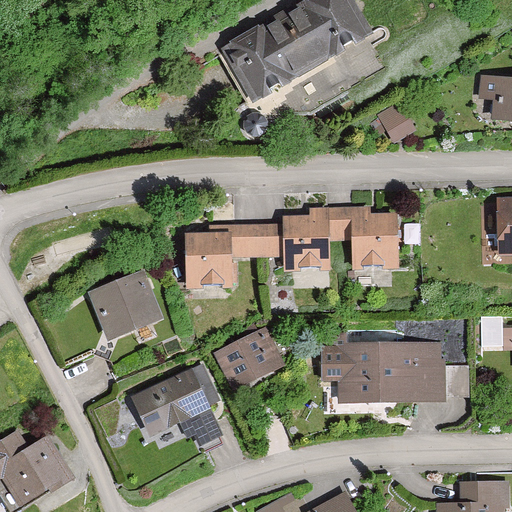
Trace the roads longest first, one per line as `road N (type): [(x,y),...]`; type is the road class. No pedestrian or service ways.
road 1 (residential): [(511,169),(118,179),(0,213)]
road 2 (residential): [(511,448),(328,457),(169,511)]
road 3 (residential): [(116,511),(99,459),(0,276)]
